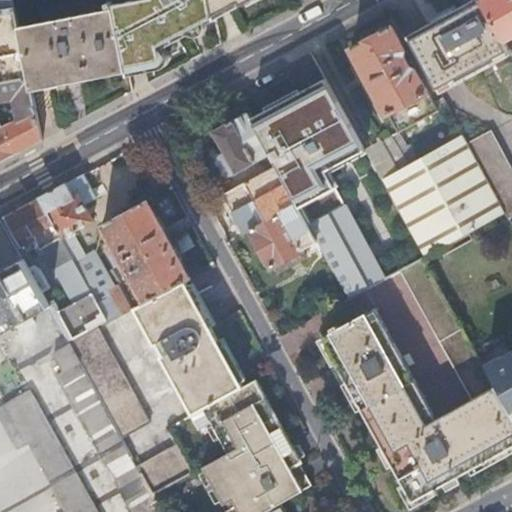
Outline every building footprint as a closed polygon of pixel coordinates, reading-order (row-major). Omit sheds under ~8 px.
[(20,25),(30,76),(32,83),(127,64),(115,6),(113,6),(112,0),(107,1),(108,7),(20,25)] [(216,15),(213,0),(142,0),(115,6),(127,64),(128,69),(164,62),(167,59),(169,55),(162,45),(216,15)] [(213,0),(216,15),(244,0),(213,0)] [(505,39),(482,0),(472,0),(408,35),(436,86),(455,76),(456,78),(492,59),(490,56),(509,46),(505,39)] [(511,35),(511,0),(482,0),(505,39),(511,35)] [(0,81),(30,76),(20,25),(16,5),(0,7),(0,81)] [(404,49),(392,26),(351,48),(388,114),(389,114),(399,132),(439,111),(415,69),(410,67),(404,55),(404,49)] [(0,160),(43,138),(32,83),(30,76),(0,81),(0,100),(3,100),(3,98),(13,96),(17,118),(1,126),(0,123),(0,160)] [(329,81),(264,114),(311,209),(343,191),(334,171),(374,153),(329,81)] [(270,154),(247,112),(213,131),(227,157),(211,166),(219,182),(270,154)] [(510,219),(511,218),(511,169),(491,131),(469,145),(506,212),(510,219)] [(506,212),(469,145),(464,136),(409,166),(393,136),(382,141),(399,172),(383,180),(424,256),(506,212)] [(290,208),(297,204),(276,165),(224,196),(244,233),(249,230),(290,208)] [(79,192),(72,179),(67,182),(73,195),(79,192)] [(130,309),(97,250),(87,255),(72,236),(69,237),(67,233),(93,219),(79,192),(73,195),(67,182),(39,197),(107,321),(130,309)] [(99,326),(107,321),(39,197),(4,216),(21,246),(37,238),(72,303),(57,311),(52,302),(48,305),(49,306),(69,342),(99,326)] [(191,277),(148,198),(105,222),(120,250),(114,253),(119,262),(125,259),(127,265),(124,267),(127,272),(131,270),(147,300),(185,280),(191,277)] [(300,228),(308,224),(297,204),(290,208),(298,223),(300,228)] [(291,227),(298,223),(290,208),(249,230),(272,267),(277,265),(281,270),(306,256),(291,227)] [(375,259),(383,255),(367,225),(362,227),(358,221),(356,223),(375,259)] [(495,382),(424,256),(401,269),(470,396),(436,415),(375,305),(357,315),(358,317),(323,337),(412,500),(511,446),(511,415),(494,383),(495,382)] [(32,315),(49,306),(48,305),(41,292),(28,267),(23,258),(0,270),(0,333),(17,324),(21,331),(36,322),(32,315)] [(34,264),(28,267),(41,292),(50,287),(39,266),(34,264)] [(185,280),(147,300),(136,306),(155,343),(160,341),(166,352),(162,355),(195,413),(207,406),(243,386),(240,381),(218,340),(210,326),(188,285),(185,280)] [(192,283),(188,285),(210,326),(214,323),(192,283)] [(358,317),(357,315),(345,322),(343,320),(336,323),(338,326),(322,335),(323,337),(358,317)] [(153,423),(99,326),(69,342),(69,343),(123,439),(153,423)] [(218,340),(240,381),(245,379),(222,338),(218,340)] [(138,467),(123,439),(69,343),(53,352),(64,372),(57,376),(131,511),(157,511),(161,510),(153,494),(138,467)] [(267,511),(280,505),(313,486),(301,462),(304,461),(301,456),(295,444),(258,377),(243,386),(207,406),(216,423),(222,434),(231,449),(211,461),(214,466),(221,478),(223,482),(230,494),(232,498),(241,493),(251,511),(267,511)] [(511,377),(498,386),(511,411),(511,377)] [(67,511),(96,511),(29,390),(7,402),(29,443),(68,511),(67,511)] [(29,443),(7,402),(0,406),(0,418),(17,449),(29,443)] [(222,434),(216,423),(211,426),(216,437),(222,434)] [(295,444),(301,456),(306,454),(300,442),(295,444)] [(178,445),(138,467),(153,494),(193,472),(178,445)] [(221,478),(214,466),(208,469),(215,481),(221,478)] [(225,497),(230,494),(223,482),(218,485),(225,497)]
